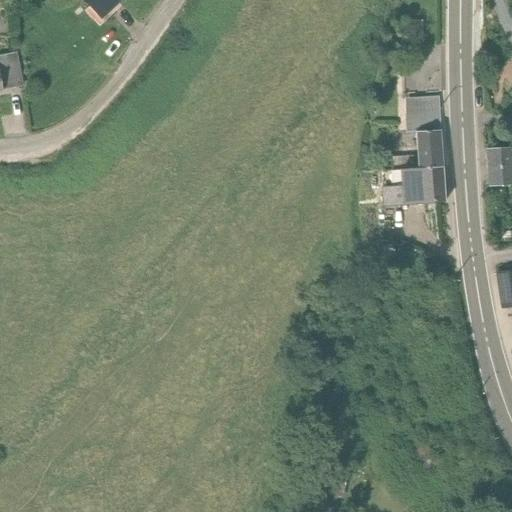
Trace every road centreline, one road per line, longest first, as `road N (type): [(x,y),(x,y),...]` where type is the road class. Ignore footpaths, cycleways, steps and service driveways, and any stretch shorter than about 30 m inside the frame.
road 1 (secondary): [(511,420),(475,263),(462,0)]
road 2 (unclassified): [(0,150),(60,140),(84,123),(179,0)]
